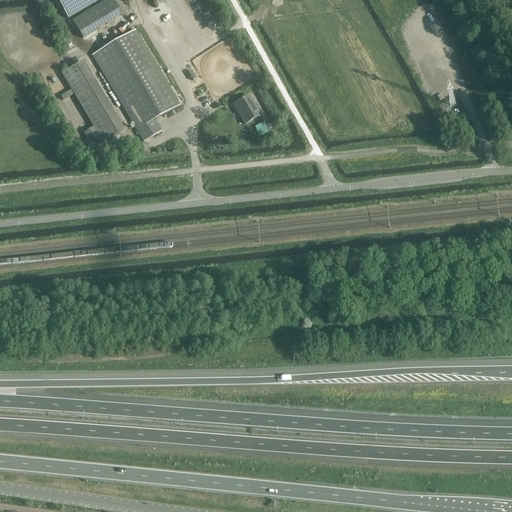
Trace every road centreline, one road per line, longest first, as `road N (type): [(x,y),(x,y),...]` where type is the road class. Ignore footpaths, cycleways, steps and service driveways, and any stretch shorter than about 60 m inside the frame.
road 1 (unclassified): [(0,224),(511,170)]
road 2 (motorway): [(0,461),(511,511)]
road 3 (motorway): [(511,435),(0,401)]
road 4 (motorway): [(0,424),(511,457)]
road 5 (motorway): [(511,370),(0,386)]
road 6 (unknown): [(331,160),(0,201)]
road 7 (track): [(134,0),(191,98),(200,203)]
road 8 (unknown): [(331,160),(511,150)]
road 9 (secondary): [(0,487),(171,511)]
road 10 (track): [(490,172),(429,20)]
road 11 (track): [(49,0),(87,46),(144,16)]
road 12 (track): [(87,46),(46,79),(82,140)]
